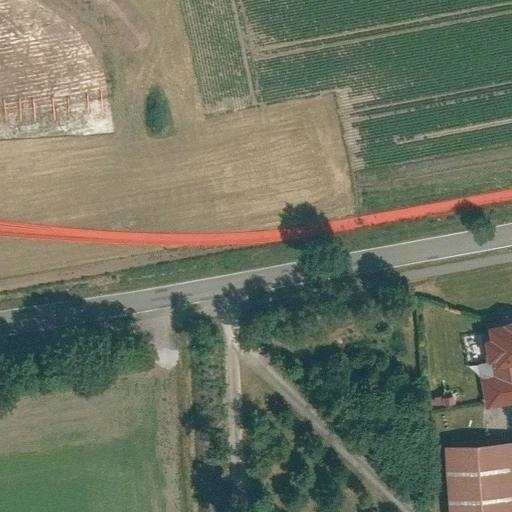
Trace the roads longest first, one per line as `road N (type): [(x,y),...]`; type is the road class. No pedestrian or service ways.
road 1 (tertiary): [(511,235),(0,324)]
road 2 (unknown): [(224,306),(244,511)]
